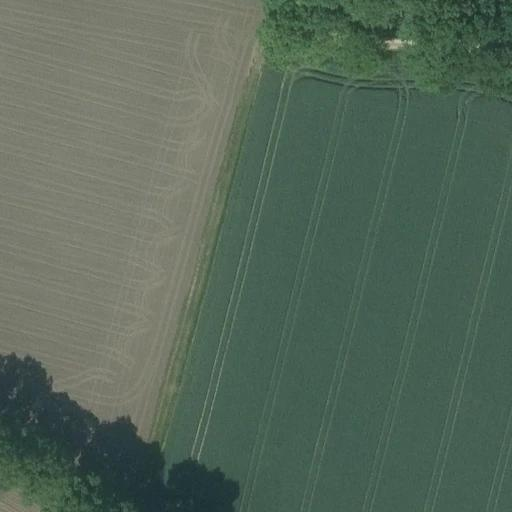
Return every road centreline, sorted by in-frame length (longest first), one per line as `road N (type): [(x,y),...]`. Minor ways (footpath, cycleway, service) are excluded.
road 1 (track): [(134,511),(230,188),(266,31),(296,19)]
road 2 (track): [(288,0),(296,19),(321,39),(511,58)]
